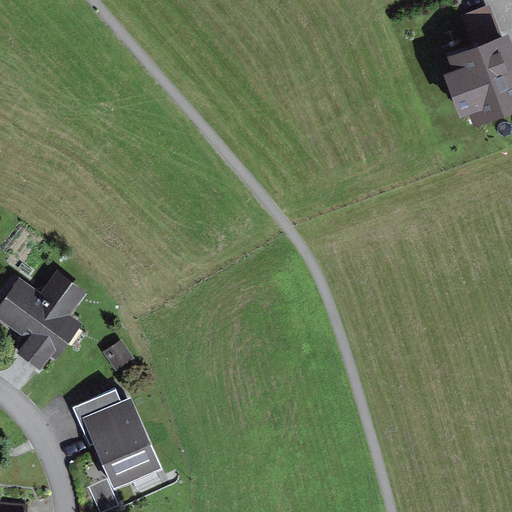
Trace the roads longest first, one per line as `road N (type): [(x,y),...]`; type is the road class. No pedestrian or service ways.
road 1 (track): [(391,511),(310,257),(93,0)]
road 2 (residential): [(0,389),(42,435),(67,511)]
